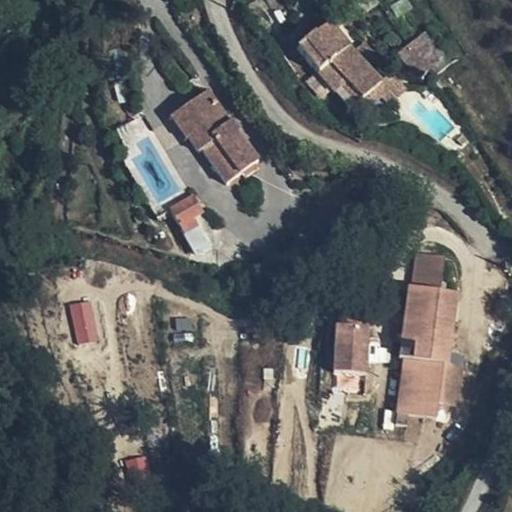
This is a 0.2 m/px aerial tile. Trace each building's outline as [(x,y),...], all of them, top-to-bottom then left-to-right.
[(379,4),(376,0),(351,0),(361,16),(379,4)] [(343,90),(358,106),(363,111),(367,107),(364,102),(383,83),(370,68),(357,55),(331,25),(299,52),(337,96),(343,90)] [(431,72),(437,78),(462,56),(439,25),(412,47),(400,56),(421,80),(431,72)] [(366,44),(357,55),(370,68),(380,58),(366,44)] [(364,102),(367,107),(372,111),(383,101),(388,106),(407,92),(393,74),(383,83),(364,102)] [(337,96),(352,113),(358,106),(343,90),(337,96)] [(217,116),(221,113),(205,92),(168,120),(183,141),(185,139),(197,154),(200,152),(224,186),(255,163),(235,135),(237,133),(230,122),(228,123),(224,126),(217,116)] [(228,123),(221,113),(217,116),(224,126),(228,123)] [(183,141),(168,120),(159,126),(175,147),(183,141)] [(194,215),(202,212),(195,194),(172,203),(191,252),(207,246),(194,215)] [(328,202),(287,239),(307,260),(348,223),(328,202)] [(435,255),(408,254),(405,288),(400,288),(394,357),(399,358),(393,424),(406,425),(406,414),(435,416),(436,401),(456,402),(459,363),(444,361),(450,292),(433,291),(435,255)] [(92,301),(69,305),(76,345),(98,341),(92,301)] [(362,311),(334,310),(334,327),(330,326),(330,373),(362,373),(362,311)]
